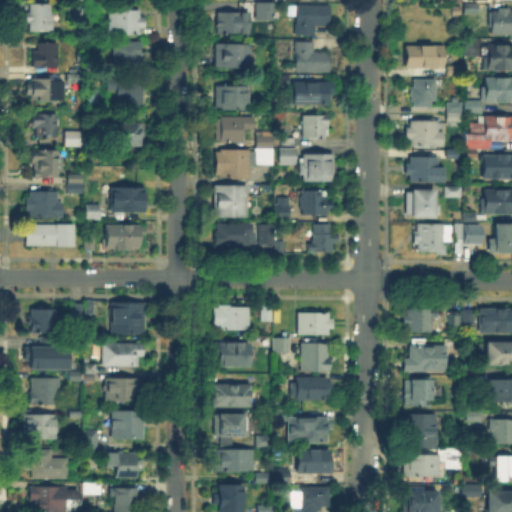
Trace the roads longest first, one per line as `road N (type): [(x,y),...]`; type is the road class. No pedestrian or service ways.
road 1 (residential): [(174,511),(177,0)]
road 2 (residential): [(511,279),(0,276)]
road 3 (residential): [(364,511),(367,0)]
